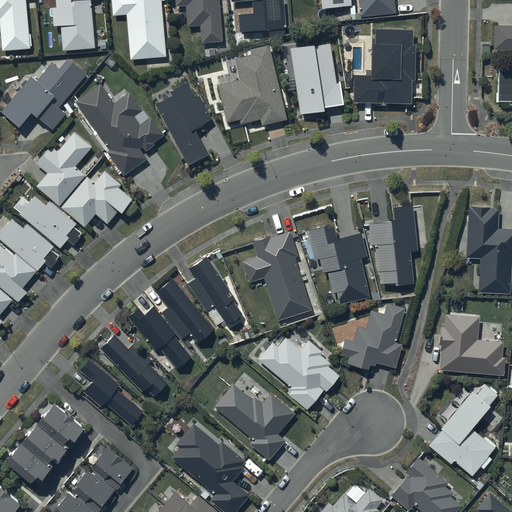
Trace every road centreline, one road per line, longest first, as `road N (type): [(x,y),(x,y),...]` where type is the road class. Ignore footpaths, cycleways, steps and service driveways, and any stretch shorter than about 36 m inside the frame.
road 1 (tertiary): [(0,393),(86,291),(147,241),(227,195),(333,160),(447,150)]
road 2 (residential): [(453,0),(447,150)]
road 3 (residential): [(373,424),(336,438),(270,511)]
